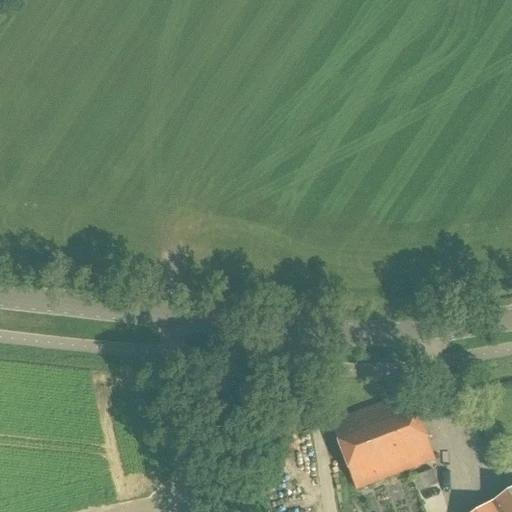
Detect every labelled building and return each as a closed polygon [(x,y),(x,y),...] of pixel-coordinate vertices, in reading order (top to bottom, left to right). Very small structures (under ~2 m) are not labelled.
[(356,491),(435,461),(409,393),(330,423),(356,491)] [(247,456),(275,446),(260,402),(232,412),(247,456)] [(259,478),(273,475),(269,454),(255,457),(259,478)] [(416,493),(438,485),(433,470),(411,478),(416,493)] [(511,511),(511,491),(478,511),(511,511)]
